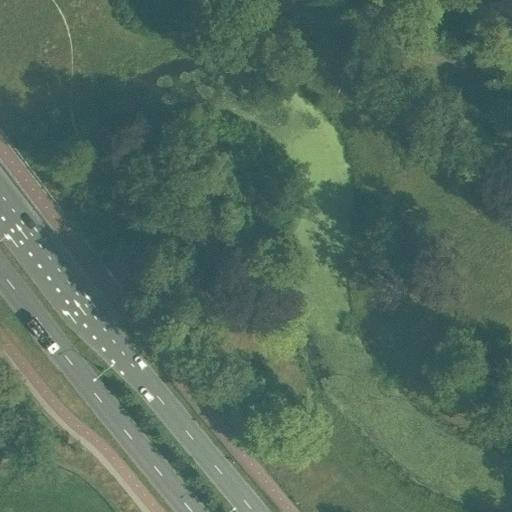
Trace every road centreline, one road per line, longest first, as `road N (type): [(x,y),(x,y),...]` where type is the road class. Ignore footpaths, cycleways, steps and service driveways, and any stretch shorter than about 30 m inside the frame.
road 1 (primary): [(253,511),(0,193)]
road 2 (primary): [(0,271),(190,511)]
